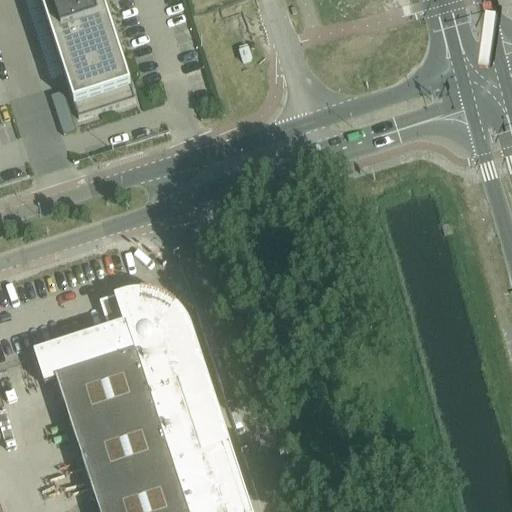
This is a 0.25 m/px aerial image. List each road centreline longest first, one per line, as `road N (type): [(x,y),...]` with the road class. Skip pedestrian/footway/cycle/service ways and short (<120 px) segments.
road 1 (unclassified): [(277,511),(177,205)]
road 2 (unclassified): [(0,266),(177,205)]
road 3 (unclassified): [(166,172),(0,222)]
road 4 (unclassified): [(459,75),(309,126)]
road 5 (unclassified): [(319,159),(469,112)]
road 6 (secondary): [(469,112),(511,260)]
road 7 (unclassified): [(309,126),(166,172)]
road 8 (unclassified): [(177,205),(319,159)]
road 9 (unclassified): [(309,126),(269,0)]
